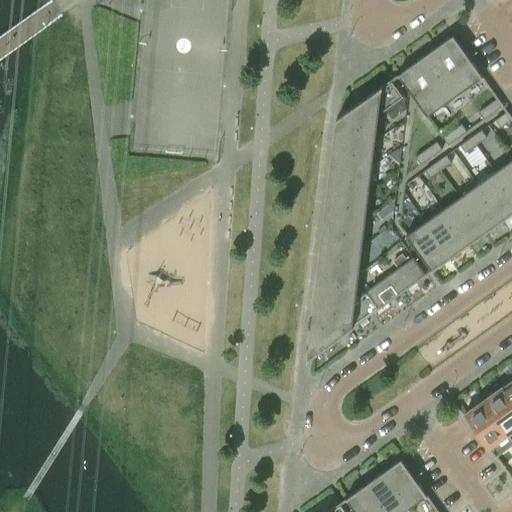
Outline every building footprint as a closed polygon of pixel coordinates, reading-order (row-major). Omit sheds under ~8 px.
[(482,76),(453,36),(435,49),(464,89),(482,76)] [(464,89),(435,49),(417,61),(446,102),(464,89)] [(446,102),(417,61),(398,75),(427,115),(446,102)] [(334,146),(361,127),(379,114),(378,116),(405,97),(393,79),(337,119),(337,117),(337,118),(336,121),(337,120),(348,135),(334,145),(334,146)] [(502,106),(496,99),(487,105),(493,112),(502,106)] [(493,112),(487,105),(479,111),(484,119),(493,112)] [(501,127),(511,119),(506,112),(495,120),(501,127)] [(375,141),(378,116),(379,114),(361,127),(334,146),(334,147),(334,146),(337,150),(345,162),(331,172),(330,173),(375,141)] [(467,131),(462,123),(452,130),(458,138),(467,131)] [(476,144),(487,137),(482,129),(471,137),(476,144)] [(458,138),(452,130),(443,137),(448,144),(458,138)] [(465,152),(476,144),(471,137),(460,145),(465,152)] [(327,199),(372,167),(375,141),(330,173),(331,173),(334,177),(342,188),(327,198),(327,199)] [(431,156),(442,149),(437,141),(426,149),(431,156)] [(402,146),(389,155),(399,165),(402,146)] [(421,164),(431,156),(426,149),(415,156),(421,164)] [(441,170),(452,162),(446,154),(436,162),(441,170)] [(511,158),(495,171),(511,194),(511,158)] [(430,177),(441,170),(436,162),(425,170),(430,177)] [(324,225),(369,193),(372,167),(327,199),(327,200),(328,199),(339,214),(324,225)] [(511,212),(511,194),(495,171),(477,183),(503,219),(511,212)] [(503,219),(477,183),(460,196),(485,232),(503,219)] [(321,252),(366,220),(369,193),(324,225),(324,226),(325,226),(327,229),(335,241),(321,251),(321,252)] [(485,232),(460,196),(442,209),(468,244),(485,232)] [(395,200),(377,213),(382,219),(394,210),(395,200)] [(468,244),(442,209),(425,221),(450,257),(468,244)] [(318,278),(363,246),(366,220),(321,252),(332,267),(318,277),(318,278)] [(450,257),(425,221),(406,234),(432,270),(450,257)] [(314,304),(359,272),(363,246),(318,278),(318,279),(318,278),(329,293),(314,304)] [(402,255),(393,261),(398,268),(407,261),(402,255)] [(340,336),(426,274),(413,257),(407,261),(398,268),(356,297),(356,299),(328,319),(340,336)] [(356,299),(356,297),(359,272),(314,304),(314,305),(315,305),(326,320),(311,330),(311,331),(328,319),(356,299)] [(308,359),(340,336),(328,319),(311,331),(311,332),(311,331),(322,346),(308,357),(307,360),(308,360),(308,359)] [(511,380),(502,387),(502,386),(501,387),(511,403),(511,380)] [(511,437),(511,403),(501,387),(483,400),(511,440),(511,438),(511,437)] [(511,443),(511,440),(483,400),(465,413),(495,456),(511,443)] [(401,459),(383,473),(411,511),(413,511),(430,500),(401,459)] [(411,511),(383,473),(365,485),(384,511),(411,511)] [(384,511),(365,485),(347,498),(356,511),(384,511)] [(347,511),(341,503),(327,511),(347,511)]
